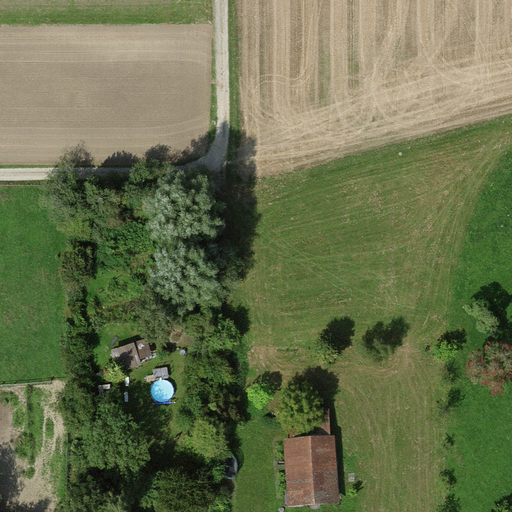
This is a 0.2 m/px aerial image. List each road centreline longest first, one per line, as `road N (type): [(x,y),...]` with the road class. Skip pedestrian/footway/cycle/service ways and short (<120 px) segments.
road 1 (track): [(0,176),(182,175),(215,164),(224,132),(223,0)]
road 2 (track): [(215,164),(227,246),(226,434)]
